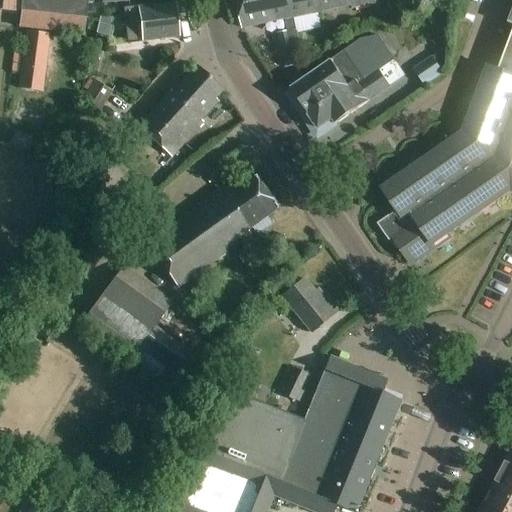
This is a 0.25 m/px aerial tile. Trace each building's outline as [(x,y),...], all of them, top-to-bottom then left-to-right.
[(21,0),(21,11),(86,19),(97,21),(101,0),(21,0)] [(290,13),(287,0),(234,0),(241,28),(283,19),(283,20),(285,20),(292,18),(291,13),(290,13)] [(315,0),(287,0),(290,13),(291,13),(292,18),(293,18),(319,12),(315,0)] [(315,0),(319,12),(320,12),(319,8),(332,6),(333,10),(349,6),(350,9),(373,4),(372,0),(315,0)] [(142,42),(177,38),(173,6),(138,10),(138,9),(123,11),(127,45),(142,43),(142,42)] [(441,52),(432,57),(442,72),(446,70),(448,41),(449,19),(443,11),(430,20),(439,33),(432,38),(441,52)] [(397,211),(377,225),(389,242),(393,239),(411,265),(450,238),(447,234),(511,189),(511,188),(511,13),(508,24),(511,25),(511,35),(499,71),(489,68),(465,134),(464,134),(458,138),(408,173),(383,190),(388,197),(397,211)] [(95,35),(107,38),(108,32),(107,31),(110,20),(99,17),(95,35)] [(284,68),(289,67),(302,65),(297,41),(293,18),(292,18),(285,20),(287,32),(277,34),(284,68)] [(21,75),(44,78),(49,37),(27,34),(21,75)] [(291,88),(318,130),(333,121),(336,125),(390,87),(379,71),(395,60),(378,36),(360,40),(291,88)] [(413,70),(423,85),(442,72),(432,57),(413,70)] [(214,101),(223,91),(196,67),(171,94),(167,90),(146,113),(148,115),(137,127),(171,158),(202,124),(200,122),(217,104),(214,101)] [(404,99),(417,84),(405,74),(392,89),(404,99)] [(87,92),(81,102),(91,108),(99,113),(111,92),(104,88),(94,82),(93,83),(87,92)] [(217,168),(209,174),(215,181),(223,175),(217,168)] [(184,215),(145,244),(178,289),(251,236),(247,231),(250,229),(255,236),(256,236),(271,225),(266,218),(277,210),(251,175),(222,196),(218,191),(198,206),(199,210),(189,217),(184,215)] [(72,221),(106,245),(123,222),(89,198),(72,221)] [(136,217),(145,225),(158,210),(149,202),(136,217)] [(59,239),(73,249),(66,259),(61,265),(84,281),(88,275),(107,249),(85,233),(71,223),(59,239)] [(80,326),(129,362),(137,351),(147,337),(154,328),(173,302),(123,267),(80,326)] [(321,302),(303,280),(281,298),(311,334),(336,313),(325,299),(321,302)] [(282,350),(292,342),(258,294),(248,301),(282,350)] [(137,351),(129,362),(179,398),(187,386),(196,372),(203,362),(154,328),(147,337),(137,351)] [(239,359),(226,351),(211,373),(207,370),(200,381),(217,392),(239,359)] [(224,391),(194,467),(175,511),(265,511),(272,498),(307,511),(333,511),(335,508),(344,511),(354,511),(398,402),(380,395),(385,382),(327,359),(302,422),(224,391)] [(282,395),(294,401),(306,374),(294,369),(282,395)] [(480,511),(511,511),(511,454),(511,453),(480,511)] [(9,488),(0,483),(0,493),(6,496),(9,488)]
